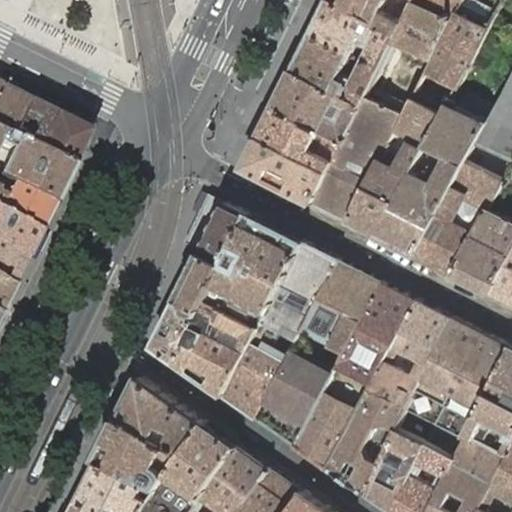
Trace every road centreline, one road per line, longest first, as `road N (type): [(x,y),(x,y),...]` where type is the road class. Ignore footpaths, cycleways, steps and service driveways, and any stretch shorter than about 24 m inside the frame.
road 1 (residential): [(173,138),(214,173),(511,321)]
road 2 (residential): [(367,511),(152,359),(80,323)]
road 3 (secondary): [(173,138),(80,323)]
road 4 (tertiary): [(0,49),(173,138)]
road 5 (secondary): [(80,323),(0,483)]
road 6 (secondary): [(242,0),(173,138)]
